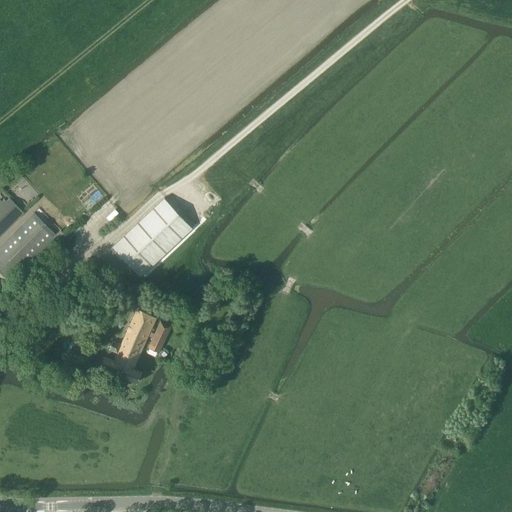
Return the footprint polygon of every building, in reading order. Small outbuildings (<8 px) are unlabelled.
[(113,246),(141,276),(185,234),(192,228),(164,198),(113,246)] [(0,199),(0,234),(18,217),(0,200),(0,199)] [(0,246),(0,267),(12,280),(54,238),(53,236),(32,215),(0,246)] [(56,233),(53,236),(54,238),(56,239),(63,232),(60,229),(56,233)] [(101,365),(137,381),(141,372),(132,368),(156,317),(139,309),(123,344),(114,340),(110,349),(119,353),(115,360),(105,356),(101,365)] [(149,347),(159,352),(171,324),(161,320),(155,333),(152,332),(150,336),(153,338),(149,347)]
